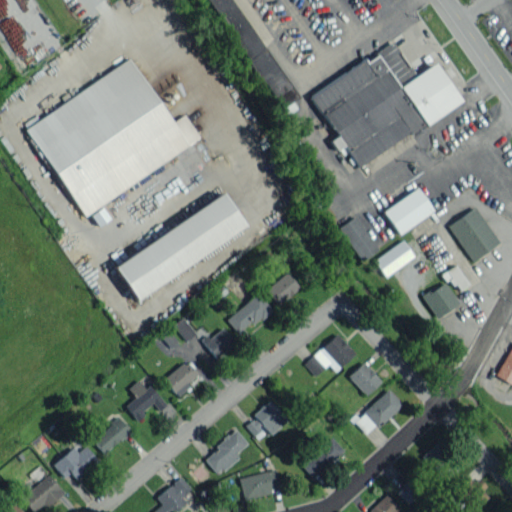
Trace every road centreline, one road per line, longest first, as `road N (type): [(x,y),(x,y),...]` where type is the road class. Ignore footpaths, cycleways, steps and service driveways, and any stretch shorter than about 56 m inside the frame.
road 1 (residential): [(88,511),(342,302)]
road 2 (residential): [(511,308),(440,409),(338,502),(315,511)]
road 3 (residential): [(342,302),(511,488)]
